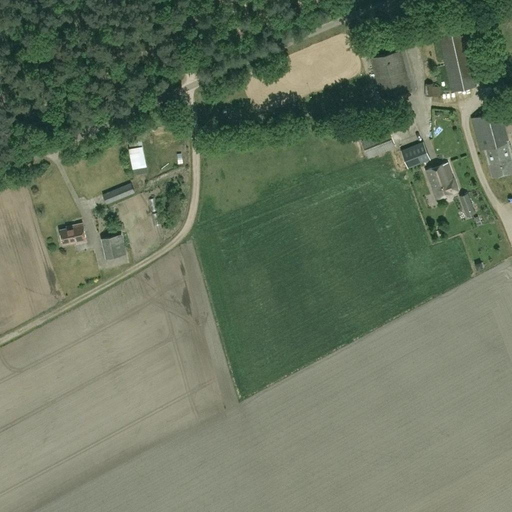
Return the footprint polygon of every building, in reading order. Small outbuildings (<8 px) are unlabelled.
[(477,85),(461,16),(435,22),(451,91),(477,85)] [(404,49),(370,58),(381,98),(415,90),(404,49)] [(497,98),(503,94),(506,91),(503,80),(493,77),(484,84),(486,94),(497,98)] [(425,95),(433,95),(432,83),(424,84),(425,95)] [(480,149),(484,148),(492,177),(511,171),(511,154),(500,110),(471,118),(480,149)] [(362,141),(368,157),(394,147),(388,130),(362,141)] [(423,141),(401,150),(408,168),(430,159),(423,141)] [(448,162),(426,170),(436,199),(458,191),(453,178),(448,162)] [(135,193),(133,184),(132,182),(130,182),(102,193),(107,204),(135,193)] [(476,213),(468,193),(458,196),(466,217),(476,213)] [(66,226),(67,228),(60,229),(63,244),(76,241),(76,243),(87,240),(83,222),(66,226)] [(126,254),(121,234),(101,238),(106,259),(126,254)]
